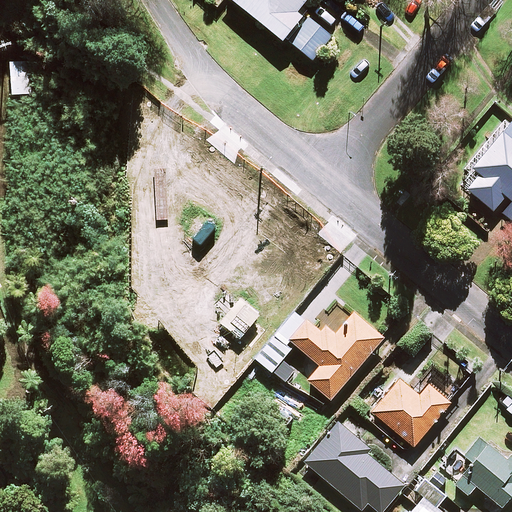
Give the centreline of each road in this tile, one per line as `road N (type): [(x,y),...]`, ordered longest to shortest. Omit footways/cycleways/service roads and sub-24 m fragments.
road 1 (residential): [(323,184),(241,103),(156,0)]
road 2 (residential): [(511,340),(323,184)]
road 3 (residential): [(482,0),(323,184)]
